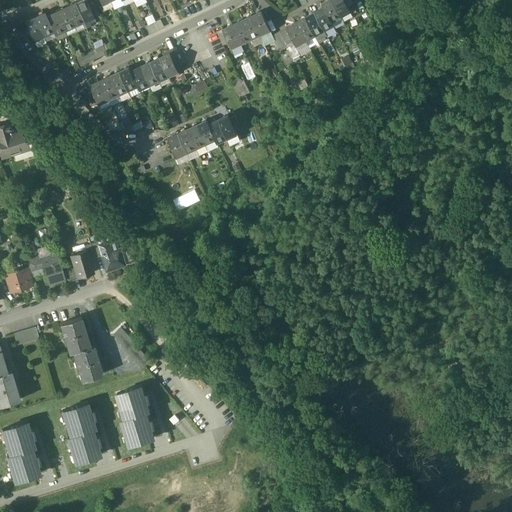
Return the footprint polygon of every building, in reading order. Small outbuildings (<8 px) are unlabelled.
[(83,0),(82,0),(44,16),(43,14),(24,22),(32,41),(52,33),(53,35),(92,19),(83,0)] [(323,8),(285,29),(295,47),(303,42),(333,26),(331,23),(350,12),(342,0),(329,0),(321,5),(323,8)] [(260,12),(222,29),(230,48),(269,31),(260,12)] [(278,33),(271,36),(278,51),(285,48),(278,33)] [(79,56),(82,64),(95,59),(94,54),(107,49),(103,39),(93,43),(96,50),(79,56)] [(303,42),(295,47),(297,50),(305,46),(303,42)] [(183,70),(174,51),(168,53),(177,72),(183,70)] [(164,55),(129,71),(128,68),(90,85),(98,103),(136,86),(138,90),(177,72),(168,53),(164,55)] [(243,76),(233,81),(240,96),(250,91),(243,76)] [(200,90),(209,86),(206,80),(197,83),(200,90)] [(206,121),(167,139),(175,157),(214,139),(216,143),(235,134),(227,116),(208,125),(206,121)] [(0,124),(0,153),(27,145),(28,144),(27,141),(26,141),(16,132),(12,133),(10,130),(7,123),(0,124)] [(115,239),(110,241),(110,242),(109,242),(112,251),(118,249),(115,239)] [(97,241),(91,243),(95,256),(101,254),(98,245),(98,244),(97,241)] [(98,244),(98,245),(101,254),(107,271),(126,264),(121,248),(118,249),(112,251),(109,242),(110,242),(110,241),(98,244)] [(91,243),(84,245),(85,249),(86,249),(89,258),(95,256),(91,243)] [(85,249),(70,254),(74,267),(77,277),(78,276),(93,272),(89,258),(86,249),(85,249)] [(49,254),(48,255),(41,257),(43,267),(47,279),(51,284),(52,281),(55,282),(56,279),(59,282),(60,278),(62,281),(64,277),(63,276),(56,254),(55,253),(54,252),(52,252),(50,253),(49,254)] [(37,255),(33,256),(37,269),(43,267),(41,257),(37,255)] [(33,256),(27,258),(29,267),(31,270),(37,269),(33,256)] [(29,267),(23,269),(28,285),(34,283),(31,270),(29,267)] [(74,267),(68,269),(72,280),(78,279),(78,276),(77,277),(74,267)] [(23,269),(6,273),(11,290),(28,285),(23,269)] [(71,352),(88,347),(79,318),(58,324),(66,353),(71,352)] [(35,327),(12,334),(16,345),(38,338),(35,327)] [(151,362),(121,327),(112,334),(142,369),(151,362)] [(88,347),(71,352),(79,382),(101,375),(93,346),(88,347)] [(6,371),(0,372),(0,404),(18,399),(10,370),(6,371)] [(117,393),(125,419),(147,412),(149,411),(147,402),(149,401),(147,395),(145,396),(141,386),(117,393)] [(62,410),(70,436),(92,429),(95,428),(92,419),(94,418),(92,411),(90,412),(87,403),(62,410)] [(125,419),(122,420),(130,445),(154,437),(151,428),(154,427),(152,420),(149,421),(147,412),(125,419)] [(2,429),(10,455),(31,448),(34,447),(31,438),(34,437),(32,431),(30,431),(27,422),(2,429)] [(70,436),(67,436),(75,462),(100,455),(97,445),(99,444),(97,437),(95,438),(92,429),(70,436)] [(10,455),(7,455),(15,481),(39,474),(36,464),(39,463),(36,456),(34,457),(31,448),(10,455)]
